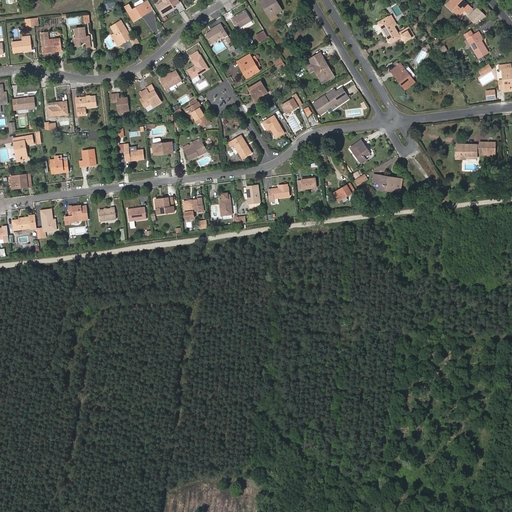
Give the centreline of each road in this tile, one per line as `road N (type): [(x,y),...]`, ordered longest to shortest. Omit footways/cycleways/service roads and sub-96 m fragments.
road 1 (residential): [(0,201),(273,163)]
road 2 (residential): [(228,0),(128,73),(87,79),(0,72)]
road 3 (residential): [(311,0),(391,120)]
road 4 (residential): [(391,120),(327,0)]
road 5 (residential): [(273,163),(310,134),(391,120)]
road 6 (residential): [(391,120),(511,107)]
